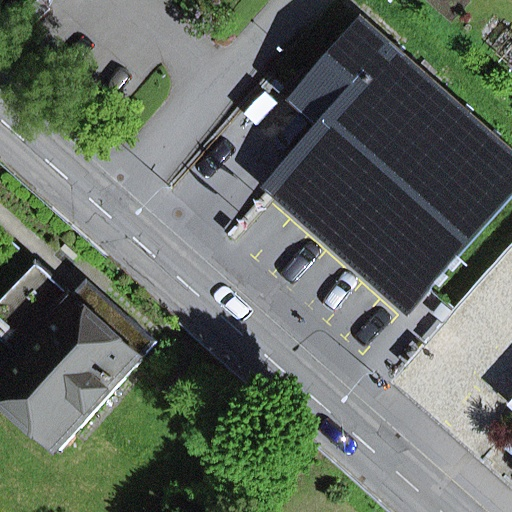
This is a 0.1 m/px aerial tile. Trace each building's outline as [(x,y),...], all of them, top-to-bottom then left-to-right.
[(288,168),(428,291),(511,196),(511,150),(367,23),(300,99),(327,123),(288,168)] [(408,314),(428,291),(288,168),(268,190),(408,314)] [(0,394),(61,451),(159,344),(105,295),(92,309),(77,295),(65,308),(44,289),(56,276),(41,262),(0,307),(0,333),(23,355),(0,379),(0,394)] [(65,308),(77,295),(56,276),(44,289),(65,308)] [(92,309),(105,295),(90,281),(77,295),(92,309)]
